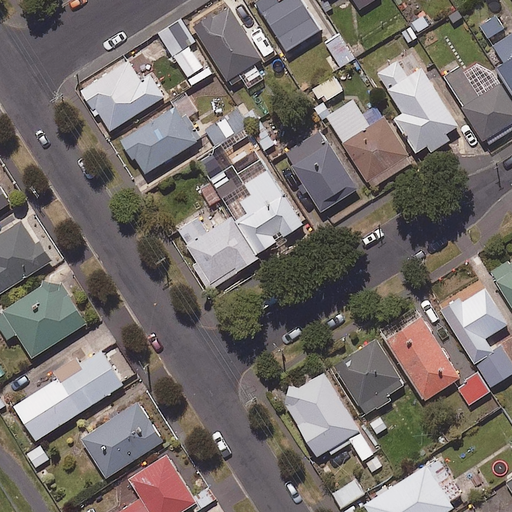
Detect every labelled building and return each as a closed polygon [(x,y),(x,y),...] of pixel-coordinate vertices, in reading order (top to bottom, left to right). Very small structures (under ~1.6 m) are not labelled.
[(283,0),(257,0),(288,49),(322,28),(304,0),(283,0)] [(264,56),(230,3),(195,25),(229,79),(264,56)] [(505,26),(496,14),(482,24),(491,36),(505,26)] [(195,39),(182,18),(159,32),(187,76),(203,66),(188,43),(195,39)] [(340,31),(326,39),(322,42),(327,50),(331,48),(342,65),(356,56),(340,31)] [(511,33),(495,44),(506,60),(499,64),(511,84),(511,33)] [(143,78),(130,58),(84,87),(110,129),(166,94),(152,72),(143,78)] [(410,75),(400,59),(381,71),(405,110),(396,116),(417,150),(428,143),(432,150),(451,138),(447,131),(460,123),(425,66),(410,75)] [(480,94),(463,66),(447,75),(487,142),(511,127),(511,94),(504,80),(480,94)] [(188,115),(199,108),(185,88),(169,99),(173,106),(123,138),(145,173),(202,137),(188,115)] [(364,112),(355,98),(328,115),(371,185),(414,158),(379,103),(364,112)] [(249,123),(238,106),(206,128),(217,145),(249,123)] [(360,187),(322,125),(285,148),(323,209),(360,187)] [(269,127),(256,136),(268,151),(280,142),(269,127)] [(212,151),(200,160),(210,174),(223,165),(212,151)] [(15,182),(0,158),(0,207),(12,200),(4,189),(15,182)] [(236,213),(262,255),(307,226),(270,167),(251,179),(245,170),(219,187),(236,213)] [(262,255),(236,213),(209,230),(200,216),(177,231),(212,286),(262,255)] [(38,240),(23,216),(0,230),(0,291),(54,258),(42,237),(38,240)] [(511,299),(511,261),(495,273),(511,299)] [(73,281),(66,269),(0,311),(0,325),(8,338),(18,331),(34,356),(88,321),(66,285),(73,281)] [(510,322),(483,281),(442,307),(492,385),(511,372),(511,358),(502,344),(495,348),(487,336),(510,322)] [(462,375),(423,314),(387,336),(427,398),(462,375)] [(409,387),(377,337),(336,364),(368,413),(409,387)] [(125,382),(103,349),(82,362),(74,351),(50,366),(58,378),(16,404),(37,438),(125,382)] [(283,395),(319,455),(330,448),(332,452),(352,440),(364,459),(375,452),(363,433),(364,433),(326,370),(283,395)] [(491,389),(478,371),(459,385),(472,403),(491,389)] [(139,399),(83,435),(107,473),(164,437),(139,399)] [(178,511),(198,501),(170,452),(131,476),(143,496),(115,511),(178,511)] [(463,492),(440,456),(366,502),(372,511),(445,511),(456,505),(451,499),(463,492)] [(366,492),(357,478),(334,493),(342,506),(366,492)]
